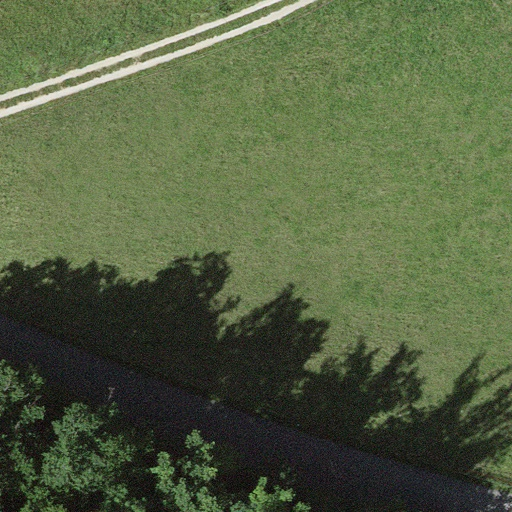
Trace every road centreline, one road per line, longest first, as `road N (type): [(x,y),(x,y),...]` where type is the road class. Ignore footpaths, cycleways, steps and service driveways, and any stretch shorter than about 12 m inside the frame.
road 1 (tertiary): [(0,351),(411,494),(496,511)]
road 2 (track): [(0,101),(306,0)]
